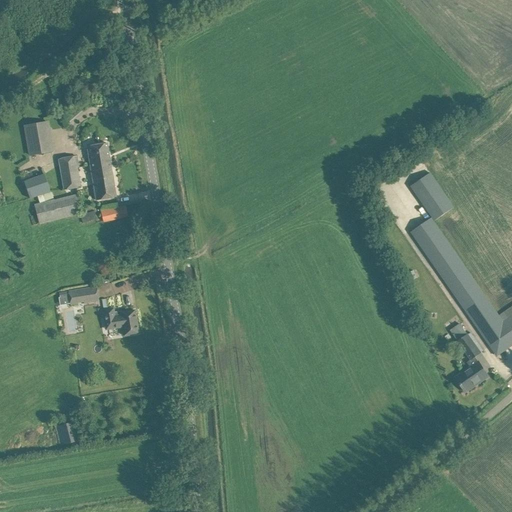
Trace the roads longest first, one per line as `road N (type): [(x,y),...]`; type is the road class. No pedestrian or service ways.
road 1 (tertiary): [(198,511),(178,323),(121,0)]
road 2 (unclassified): [(370,511),(511,386)]
road 3 (track): [(121,2),(42,82),(0,99)]
